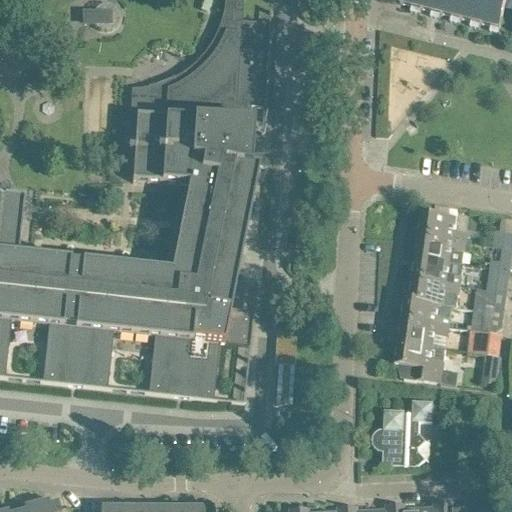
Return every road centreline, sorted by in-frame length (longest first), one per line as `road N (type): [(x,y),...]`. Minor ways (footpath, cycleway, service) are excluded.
road 1 (residential): [(330,477),(340,457),(350,178)]
road 2 (residential): [(192,483),(0,470)]
road 3 (residential): [(350,178),(356,0)]
road 4 (residential): [(511,203),(350,178)]
road 5 (residential): [(478,490),(347,494),(330,477)]
